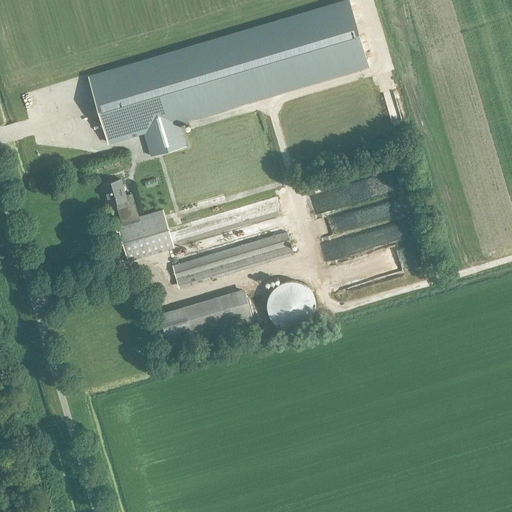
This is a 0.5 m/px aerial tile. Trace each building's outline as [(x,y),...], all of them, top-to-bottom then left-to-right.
[(178,143),(179,147),(186,145),(179,121),(368,65),(349,0),(89,77),(108,142),(144,132),(151,156),(158,154),(157,150),(178,143)] [(301,146),(294,150),(298,159),(305,156),(301,146)] [(362,177),(308,192),(314,212),(326,216),(317,219),(317,220),(329,224),(330,229),(328,233),(323,235),(322,236),(335,233),(335,232),(358,226),(361,219),(364,220),(373,217),(377,218),(381,208),(363,202),(382,197),(385,188),(389,187),(390,184),(387,175),(371,179),(362,177)] [(121,179),(102,185),(104,185),(107,198),(106,198),(108,206),(116,203),(117,207),(121,206),(124,215),(120,216),(122,222),(139,217),(132,194),(126,195),(123,187),(122,188),(119,180),(121,179)] [(122,222),(117,224),(128,261),(174,247),(173,242),(169,229),(165,217),(163,210),(144,216),(139,217),(122,222)] [(392,229),(396,239),(407,235),(404,225),(392,229)] [(178,285),(293,251),(287,232),(172,266),(178,285)] [(271,292),(270,294),(269,296),(268,297),(268,299),(267,301),(267,303),(267,305),(267,307),(267,309),(268,311),(268,313),(269,315),(270,317),(271,319),(272,320),(273,322),(274,323),(276,325),(277,326),(279,327),(281,328),(283,329),(284,330),(286,330),(288,330),(290,331),(292,331),(294,331),(296,330),(298,330),(300,330),(302,329),(304,328),(306,327),(307,326),(309,325),(310,323),(312,322),(313,320),(314,319),(315,317),(316,315),(316,313),(317,311),(317,309),(318,307),(318,305),(318,303),(317,301),(317,299),(316,297),(316,296),(315,294),(314,292),(313,291),(312,289),(310,288),(309,286),(307,285),(306,284),(304,283),(302,282),(300,281),(298,281),(296,281),(294,280),(292,280),(290,280),(289,280),(287,281),(285,281),(283,282),(281,283),(279,284),(278,285),(276,286),(275,287),(273,289),(272,290),(271,292)] [(168,346),(254,321),(246,293),(160,318),(168,346)]
